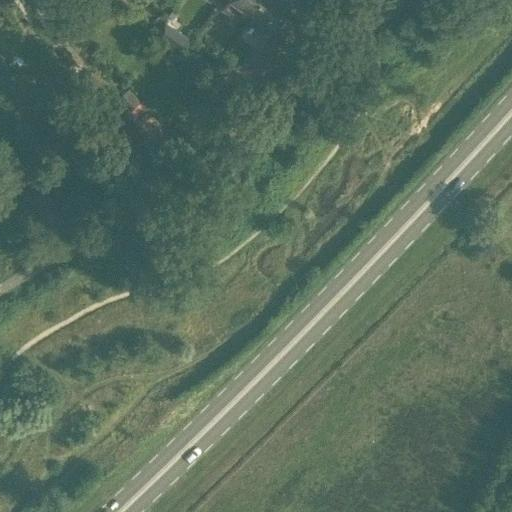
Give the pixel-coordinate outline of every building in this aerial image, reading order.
[(251,13),(260,0),(227,0),(222,8),(231,14),(238,3),(251,13)] [(260,0),(251,13),(264,22),(257,32),(269,41),(251,67),(262,75),(280,49),(274,44),(282,33),(277,30),(285,19),(281,16),(292,1),(290,0),(260,0)] [(180,32),(172,45),(182,52),(191,40),(180,32)] [(228,83),(238,90),(247,78),(236,71),(228,83)] [(131,91),(123,99),(132,110),(141,103),(131,91)] [(17,201),(0,209),(0,213),(5,223),(23,213),(17,201)]
